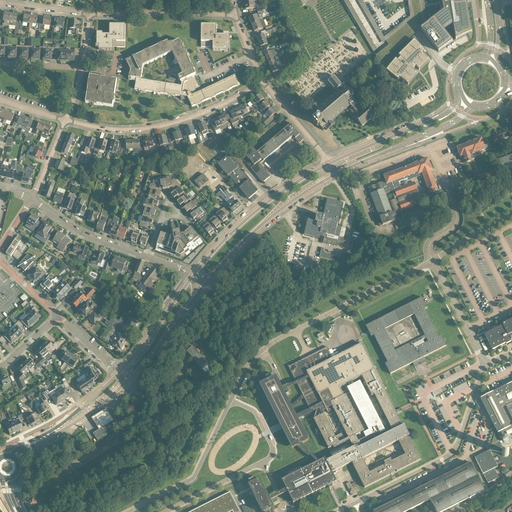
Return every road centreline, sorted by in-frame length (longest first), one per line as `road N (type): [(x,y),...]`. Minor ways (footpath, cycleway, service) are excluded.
road 1 (residential): [(65,120),(152,127),(197,115),(261,82)]
road 2 (secondary): [(328,163),(254,212),(192,272)]
road 3 (secondary): [(206,283),(248,236),(334,175)]
road 4 (secondary): [(334,175),(476,108)]
road 5 (secondary): [(458,94),(450,111),(328,163)]
road 6 (residential): [(235,16),(88,14)]
road 7 (secondary): [(16,461),(126,380)]
road 8 (residential): [(146,255),(83,234),(32,200)]
road 9 (secondary): [(126,380),(206,283)]
road 10 (secondary): [(192,272),(119,373)]
